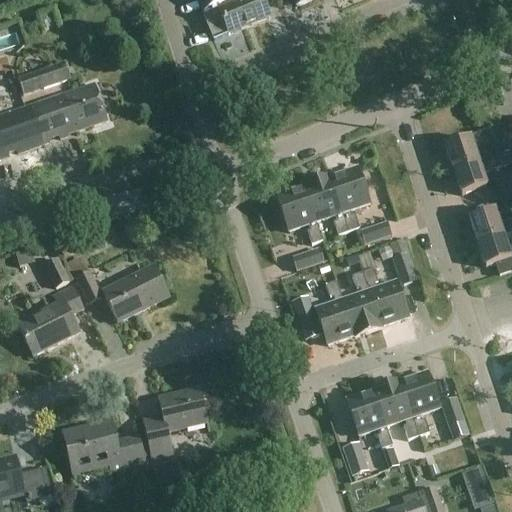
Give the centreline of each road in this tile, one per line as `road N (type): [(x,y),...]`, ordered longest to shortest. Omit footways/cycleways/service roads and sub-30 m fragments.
road 1 (residential): [(0,416),(268,317)]
road 2 (residential): [(472,330),(394,103)]
road 3 (tertiary): [(0,235),(218,175)]
road 4 (residential): [(191,85),(393,0)]
road 5 (residential): [(472,330),(291,390)]
road 6 (tertiary): [(218,175),(394,103)]
road 7 (unclassified): [(268,317),(218,175)]
road 8 (residential): [(511,457),(472,330)]
road 9 (unclassified): [(331,511),(291,390)]
road 10 (tertiary): [(394,103),(511,53)]
